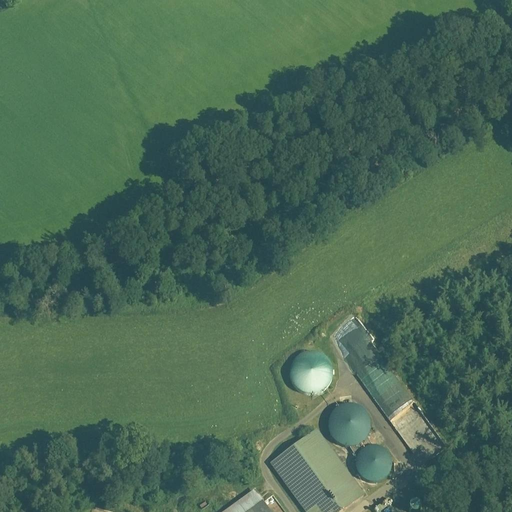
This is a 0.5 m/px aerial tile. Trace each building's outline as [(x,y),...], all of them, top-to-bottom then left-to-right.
[(327,378),(328,371),(325,364),(321,358),(315,354),(308,353),(301,354),(294,357),(289,362),(286,368),(286,376),(288,382),(291,388),(296,392),(302,394),(309,395),(315,393),(321,389),(325,384),(327,378)] [(367,431),(368,424),(366,416),(362,410),(356,405),(349,403),(342,403),(335,406),(329,410),(325,417),(324,424),(325,431),(328,438),(333,443),(339,446),(346,447),(353,446),(359,443),(364,438),(367,431)] [(339,511),(364,495),(315,430),(268,464),(302,511),(339,511)] [(389,470),(390,464),(388,458),(385,453),(380,449),(374,447),(368,447),(362,449),(357,453),(354,458),(352,465),(353,471),(356,476),(360,480),(365,483),(371,484),(377,483),(382,480),(386,476),(389,470)] [(272,511),(256,489),(223,511),(272,511)]
